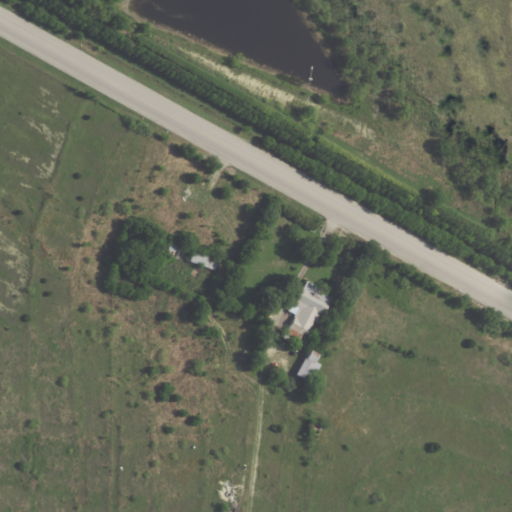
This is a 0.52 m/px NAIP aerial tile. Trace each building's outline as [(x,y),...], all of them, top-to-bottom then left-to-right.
[(176,247),(178,247),(178,246),(192,250),(188,264),(166,258),(170,245),(176,247)] [(193,252),(212,257),(212,256),(220,258),(216,272),(189,264),(193,252)] [(286,335),(295,319),(294,318),(299,309),(293,306),(306,283),(318,289),(316,292),(332,300),(322,317),(321,316),(318,323),(316,322),(308,336),(305,335),(300,345),(291,340),(289,343),(283,340),(286,335)] [(305,358),(306,359),(311,351),(319,356),(315,363),(320,366),(310,385),(295,376),(305,358)] [(311,422),(323,423),(322,432),(310,432),(311,422)]
